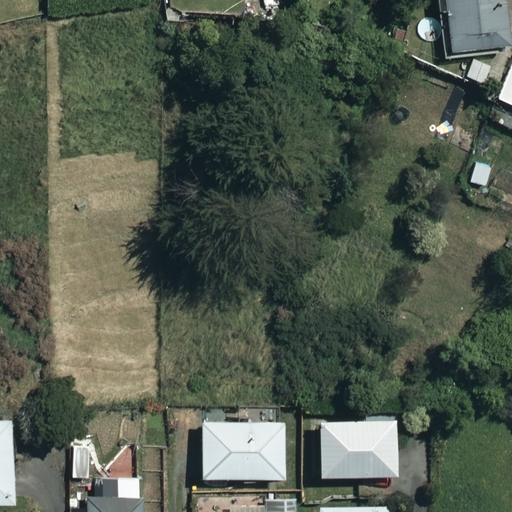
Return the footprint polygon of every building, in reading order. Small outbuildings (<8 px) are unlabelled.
[(501,38),(497,0),(436,0),(440,43),(501,38)] [(511,38),(487,96),(511,107),(511,38)] [(390,417),(311,416),(311,469),(390,469),(390,417)] [(276,418),(194,418),(194,470),(276,470),(276,418)] [(84,443),(68,443),(68,474),(85,474),(84,443)] [(132,511),(133,491),(81,491),(81,511),(132,511)] [(224,511),(295,511),(296,496),(225,497),(224,511)] [(383,511),(383,502),(311,501),(310,511),(383,511)]
